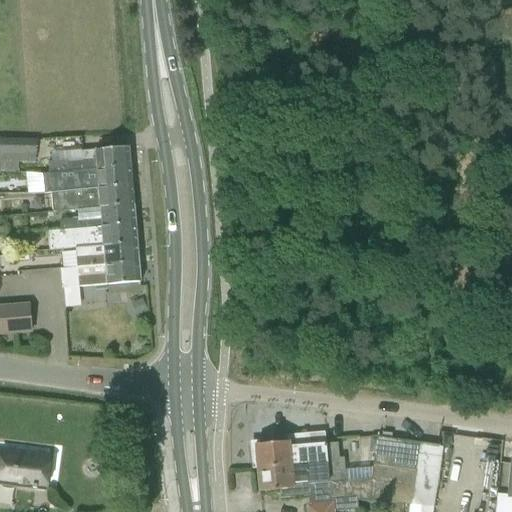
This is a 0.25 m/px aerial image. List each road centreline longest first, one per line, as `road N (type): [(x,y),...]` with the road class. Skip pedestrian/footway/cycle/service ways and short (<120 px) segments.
road 1 (primary): [(196,389),(197,196),(156,0)]
road 2 (primary): [(150,0),(151,80),(172,222),(172,387)]
road 3 (unclassified): [(511,427),(196,389)]
road 4 (unclassified): [(172,387),(0,368)]
road 5 (primary): [(172,387),(185,511)]
road 6 (primary): [(205,511),(196,389)]
road 7 (track): [(396,0),(407,121)]
